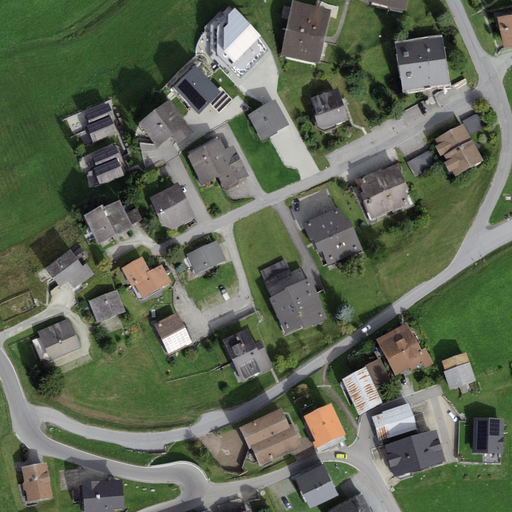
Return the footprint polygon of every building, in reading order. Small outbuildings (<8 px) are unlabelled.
[(263,0),(266,9),(304,0),(263,0)] [(367,0),(367,2),(404,11),(407,0),(367,0)] [(330,13),(291,5),(280,56),(318,64),(330,13)] [(216,54),(240,78),(269,50),(260,35),(235,8),(217,25),(216,54)] [(511,14),(497,18),(503,48),(511,46),(511,14)] [(442,35),(395,42),(402,92),(450,85),(442,35)] [(196,66),(174,87),(199,112),(209,103),(220,92),(196,66)] [(338,88),(311,98),(316,112),(314,116),(317,127),(324,132),(335,128),(337,124),(349,120),(338,88)] [(220,92),(209,103),(219,113),(232,100),(223,90),(220,92)] [(275,100),(247,115),(261,141),(277,133),(276,131),(287,125),(275,100)] [(110,105),(87,115),(91,123),(86,125),(94,143),(118,132),(112,118),(115,116),(110,105)] [(175,105),(144,128),(161,151),(192,128),(175,105)] [(478,113),(463,121),(471,135),(486,127),(478,113)] [(438,146),(436,147),(440,156),(443,155),(446,161),(444,162),(449,172),(452,171),(455,176),(484,161),(464,123),(434,139),(438,146)] [(117,144),(93,155),(98,167),(93,169),(102,188),(125,177),(119,163),(124,161),(117,144)] [(226,145),(191,160),(205,191),(224,182),(229,194),(251,184),(238,154),(232,156),(226,145)] [(427,151),(407,163),(415,176),(435,164),(427,151)] [(381,167),(356,178),(362,192),(359,193),(370,219),(392,209),(393,212),(410,204),(407,198),(409,197),(406,190),(408,189),(397,163),(382,170),(381,167)] [(182,188),(153,202),(170,236),(198,223),(182,188)] [(122,205),(89,221),(102,248),(135,233),(122,205)] [(339,207),(302,223),(310,241),(313,239),(319,253),(322,251),(328,264),(361,250),(348,219),(345,220),(339,207)] [(138,211),(129,215),(135,226),(143,222),(138,211)] [(220,245),(190,257),(199,278),(228,266),(220,245)] [(75,256),(48,276),(62,294),(71,287),(76,293),(96,278),(89,269),(86,271),(75,256)] [(146,263),(126,273),(142,305),(177,288),(167,268),(152,275),(146,263)] [(315,286),(273,303),(289,340),(330,322),(315,286)] [(122,296),(93,305),(101,328),(129,319),(122,296)] [(182,321),(160,331),(174,360),(196,350),(182,321)] [(75,330),(45,341),(53,365),(84,354),(75,330)] [(413,330),(382,345),(398,380),(425,367),(427,372),(436,368),(428,352),(424,354),(413,330)] [(261,344),(231,359),(245,388),(275,374),(261,344)] [(469,358),(445,366),(454,392),(477,384),(469,358)] [(383,362),(371,368),(381,391),(393,385),(383,362)] [(368,373),(345,383),(362,419),(385,409),(368,373)] [(409,406),(372,418),(379,443),(417,431),(409,406)] [(335,408),(308,420),(322,451),(349,439),(335,408)] [(287,414),(243,434),(252,455),(260,471),(304,451),(287,414)] [(504,421),(474,420),(473,455),(503,456),(504,421)] [(436,433),(385,448),(394,480),(446,464),(436,433)] [(49,468),(26,472),(31,505),(55,501),(49,468)] [(330,468),(302,480),(313,506),(341,494),(330,468)] [(101,490),(87,491),(88,511),(127,511),(125,483),(104,485),(101,490)] [(366,511),(358,496),(330,511),(366,511)]
